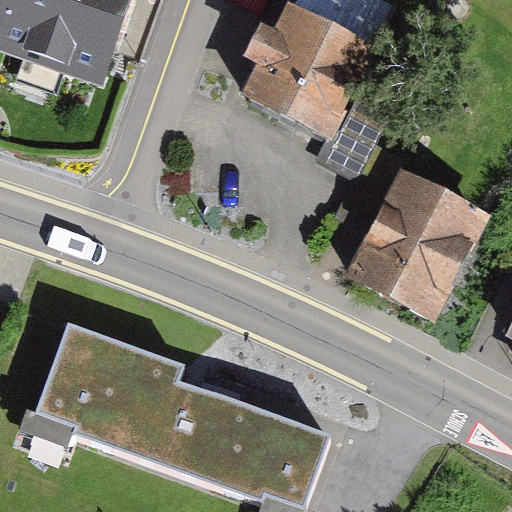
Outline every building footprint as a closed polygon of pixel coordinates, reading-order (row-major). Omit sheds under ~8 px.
[(0,0),(0,65),(102,106),(144,0),(0,0)] [(267,108),(251,139),(345,186),(413,52),(323,7),(289,75),(272,66),(254,101),(267,108)] [(375,134),(324,230),(360,248),(339,288),(363,300),(434,166),(375,134)] [(511,265),(511,238),(431,196),(374,305),(466,353),(511,265)] [(0,368),(13,332),(0,326),(0,368)] [(511,331),(495,364),(511,373),(511,331)] [(79,340),(31,446),(177,511),(216,511),(258,420),(79,340)] [(374,511),(392,481),(305,432),(296,448),(271,435),(231,507),(240,511),(374,511)]
